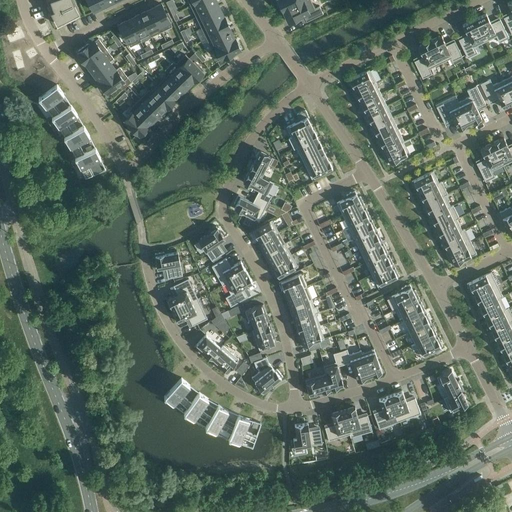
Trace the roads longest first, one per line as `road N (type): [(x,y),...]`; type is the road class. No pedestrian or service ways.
road 1 (residential): [(275,39),(182,110),(134,164),(118,158),(51,47)]
road 2 (residential): [(214,202),(156,228),(144,248),(149,282),(168,325),(222,383),(257,402),(295,407)]
road 3 (secondary): [(91,511),(0,222)]
road 4 (residential): [(214,202),(268,290),(295,407)]
road 5 (tertiary): [(510,435),(411,486),(317,511)]
road 6 (residential): [(358,318),(304,203),(366,172)]
road 7 (residential): [(295,407),(341,399),(467,349)]
road 8 (residential): [(311,84),(277,106),(214,202)]
road 9 (residential): [(366,172),(436,286)]
road 10 (tertiary): [(405,511),(511,449)]
